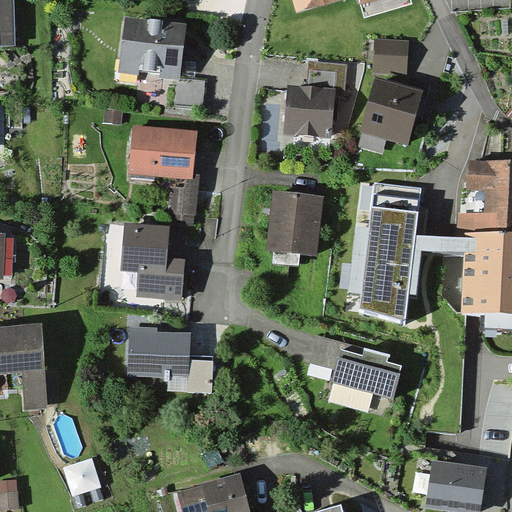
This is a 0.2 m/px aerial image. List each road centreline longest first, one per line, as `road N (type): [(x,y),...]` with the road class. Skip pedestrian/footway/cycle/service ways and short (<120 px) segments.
road 1 (residential): [(264,0),(225,297)]
road 2 (residential): [(438,0),(482,92),(511,130)]
